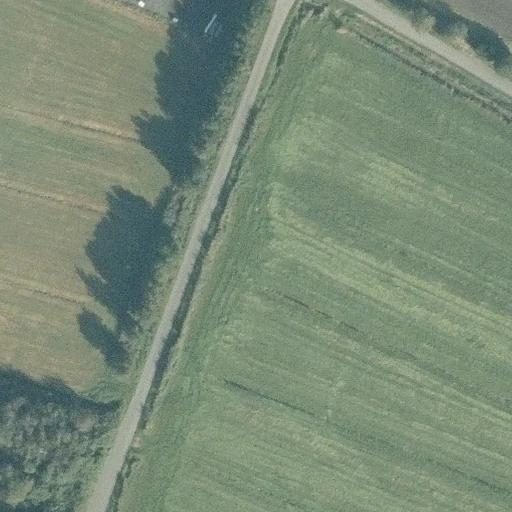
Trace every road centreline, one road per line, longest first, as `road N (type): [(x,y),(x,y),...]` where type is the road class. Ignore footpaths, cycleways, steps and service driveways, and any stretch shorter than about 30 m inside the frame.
road 1 (unclassified): [(287,0),(131,397),(99,511)]
road 2 (unclassified): [(349,0),(511,92)]
